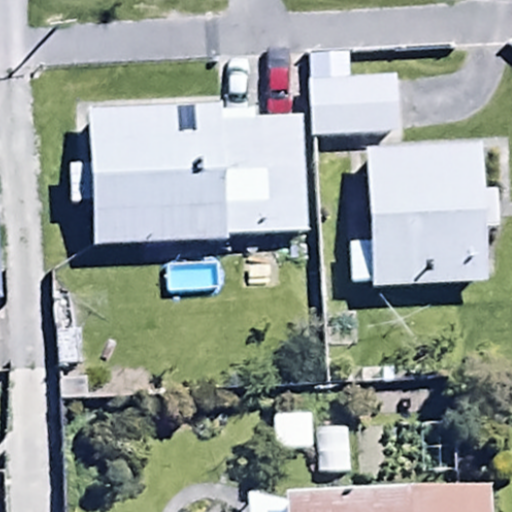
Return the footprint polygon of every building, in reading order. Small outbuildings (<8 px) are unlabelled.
[(344,91),(343,64),(302,65),(305,149),(400,146),(398,89),(344,91)] [(303,245),(298,128),(250,130),(249,121),(78,128),(80,180),(61,181),(62,220),(82,219),(83,259),(218,254),(218,248),(303,245)] [(342,298),(365,297),(365,304),(479,297),(471,159),(357,166),(362,255),(340,256),(342,298)] [(345,430),(314,431),(312,424),(269,424),(269,461),(314,461),(314,485),(346,485),(345,430)] [(451,483),(449,432),(412,434),(415,485),(451,483)] [(241,511),(484,511),(484,496),(241,508),(241,511)]
